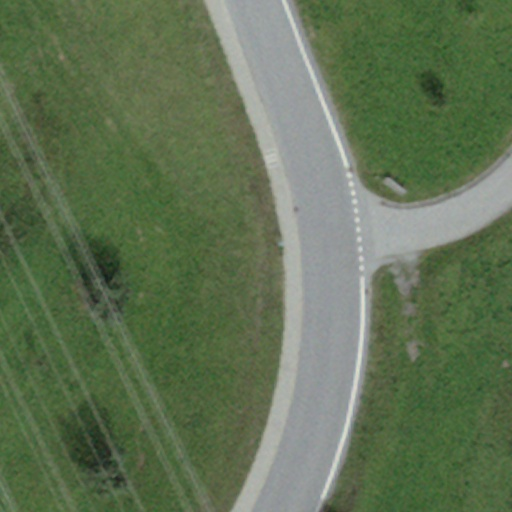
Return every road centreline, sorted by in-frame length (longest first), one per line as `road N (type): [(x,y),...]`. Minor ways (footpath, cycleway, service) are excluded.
road 1 (tertiary): [(332,232),(329,369),(314,435),(282,511)]
road 2 (tertiary): [(253,0),(310,146),(332,232)]
road 3 (residential): [(332,232),(439,227),(511,191)]
